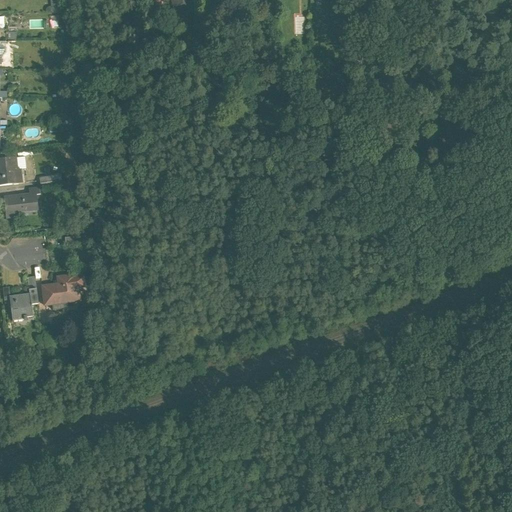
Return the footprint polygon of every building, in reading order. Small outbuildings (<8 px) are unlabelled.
[(191,0),(152,0),(152,1),(163,0),(164,1),(164,5),(169,4),(169,0),(172,0),(173,10),(173,14),(172,14),(173,15),(175,27),(188,26),(187,13),(195,13),(194,4),(191,4),(191,0)] [(51,26),(60,26),(60,17),(52,16),(51,26)] [(16,158),(0,159),(0,185),(12,185),(22,184),(21,170),(18,170),(16,158)] [(29,196),(12,198),(12,196),(4,197),(6,218),(19,217),(19,212),(38,209),(36,195),(29,196)] [(63,281),(57,281),(58,284),(49,285),(50,288),(52,305),(52,311),(68,309),(67,304),(80,302),(79,289),(85,288),(84,278),(74,279),(73,276),(66,277),(67,282),(63,283),(63,281)] [(35,277),(27,278),(29,290),(36,289),(35,277)] [(50,288),(42,289),(45,306),(52,305),(50,288)] [(29,295),(9,298),(12,320),(24,318),(24,321),(27,321),(27,318),(33,317),(31,305),(38,304),(36,289),(29,290),(29,295)]
